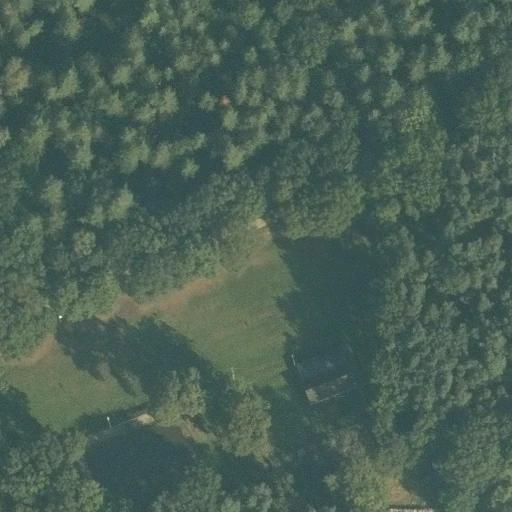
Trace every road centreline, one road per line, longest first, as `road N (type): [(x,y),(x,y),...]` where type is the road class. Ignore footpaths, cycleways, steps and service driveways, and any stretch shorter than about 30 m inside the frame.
road 1 (track): [(0,314),(389,169),(511,57)]
road 2 (track): [(319,0),(382,172)]
